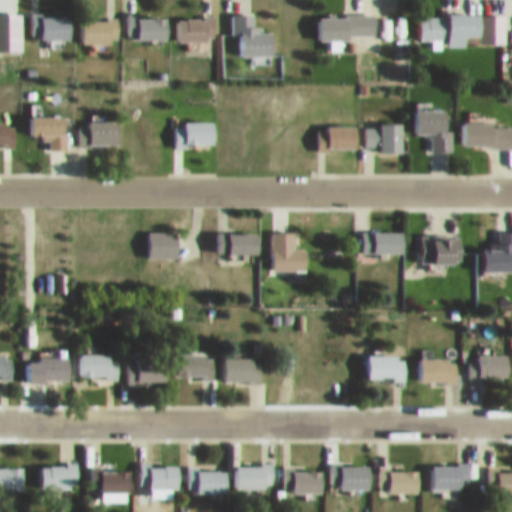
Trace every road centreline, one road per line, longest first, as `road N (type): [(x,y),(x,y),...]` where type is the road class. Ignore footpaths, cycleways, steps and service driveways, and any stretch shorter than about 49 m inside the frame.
road 1 (residential): [(511,414),(0,414)]
road 2 (residential): [(511,182),(0,182)]
